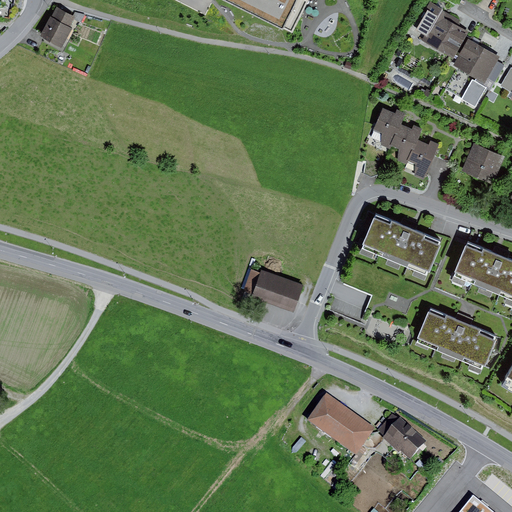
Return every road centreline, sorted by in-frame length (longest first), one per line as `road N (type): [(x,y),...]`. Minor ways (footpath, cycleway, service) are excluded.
road 1 (residential): [(297,352),(363,196),(386,192),(511,231)]
road 2 (primary): [(297,352),(0,250)]
road 3 (primary): [(511,463),(297,352)]
road 4 (track): [(106,281),(78,342),(0,423)]
